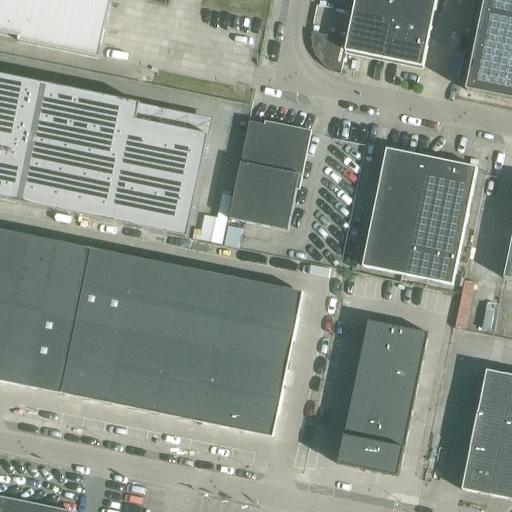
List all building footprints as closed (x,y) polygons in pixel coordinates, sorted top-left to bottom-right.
[(0,0),(0,34),(20,38),(19,42),(100,59),(111,0),(0,0)] [(385,0),(356,0),(354,13),(393,21),(397,2),(385,0)] [(397,0),(397,2),(393,21),(432,29),(438,0),(397,0)] [(393,21),(354,13),(346,52),(424,68),(432,29),(393,21)] [(0,200),(173,237),(194,134),(138,122),(142,105),(0,75),(0,200)] [(230,220),(289,232),(309,134),(250,122),(230,220)] [(388,150),(379,191),(412,198),(420,157),(388,150)] [(407,222),(396,274),(454,286),(461,253),(478,168),(455,164),(420,157),(412,198),(407,222)] [(379,191),(374,215),(407,222),(412,198),(379,191)] [(363,268),(396,274),(407,222),(374,215),(363,268)] [(225,247),(239,250),(243,230),(229,227),(225,247)] [(0,231),(0,306),(73,322),(88,249),(0,231)] [(88,249),(73,322),(119,331),(134,259),(88,249)] [(134,259),(119,331),(164,341),(179,268),(134,259)] [(179,268),(164,341),(210,350),(225,277),(179,268)] [(225,277),(210,350),(289,366),(304,294),(225,277)] [(73,322),(0,306),(0,382),(58,395),(73,322)] [(119,331),(73,322),(58,395),(104,404),(119,331)] [(369,322),(364,347),(394,354),(399,328),(369,322)] [(399,328),(394,354),(424,360),(429,334),(399,328)] [(164,341),(119,331),(104,404),(149,413),(164,341)] [(164,341),(149,413),(195,423),(210,350),(164,341)] [(364,347),(359,369),(389,375),(394,354),(364,347)] [(289,366),(210,350),(195,423),(274,439),(289,366)] [(394,354),(389,375),(419,381),(424,360),(394,354)] [(359,369),(354,392),(384,398),(389,375),(359,369)] [(488,372),(480,411),(510,418),(511,408),(511,376),(507,376),(488,372)] [(389,375),(384,398),(414,404),(419,381),(389,375)] [(354,392),(350,415),(380,421),(384,398),(354,392)] [(384,398),(380,421),(410,427),(414,404),(384,398)] [(501,458),(511,459),(511,417),(510,418),(480,411),(479,414),(472,450),(472,452),(501,458)] [(350,415),(345,438),(375,444),(380,421),(350,415)] [(380,421),(375,444),(405,451),(410,427),(380,421)] [(345,438),(339,466),(369,472),(399,478),(405,451),(375,444),(345,438)] [(492,497),(493,497),(501,458),(472,452),(463,491),(482,495),(482,496),(492,498),(492,497)] [(511,502),(511,501),(511,459),(501,458),(493,497),(511,501),(511,502)] [(0,511),(67,511),(0,498),(0,511)]
